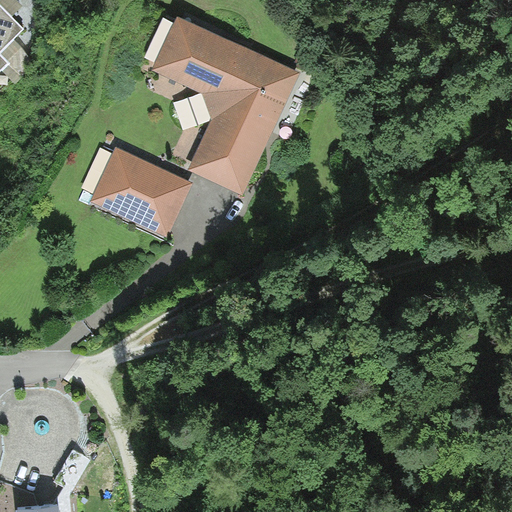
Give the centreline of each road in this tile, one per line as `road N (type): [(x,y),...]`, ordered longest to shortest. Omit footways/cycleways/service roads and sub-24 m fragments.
road 1 (track): [(138,511),(137,446),(108,392),(79,365),(379,210),(511,120)]
road 2 (track): [(511,241),(169,343),(121,346)]
